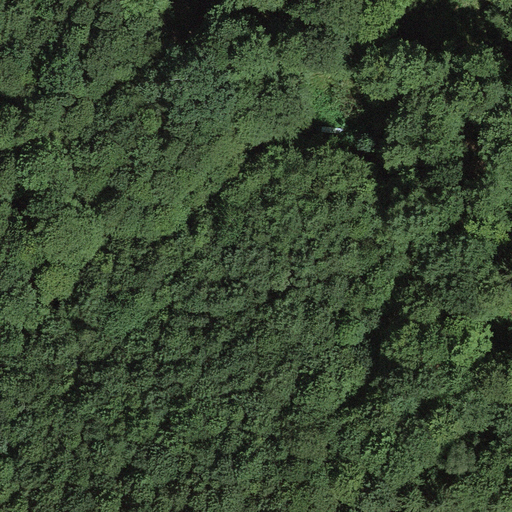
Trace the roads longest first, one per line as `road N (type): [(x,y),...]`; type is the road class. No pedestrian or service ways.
road 1 (track): [(333,511),(339,463),(388,359),(401,309),(409,243),(377,190),(344,156),(280,151),(238,173),(177,227),(119,232),(79,192),(0,74)]
road 2 (track): [(119,232),(0,389)]
road 3 (track): [(409,243),(511,388)]
